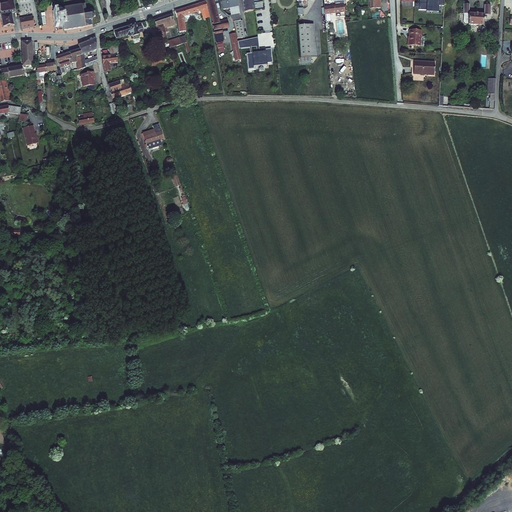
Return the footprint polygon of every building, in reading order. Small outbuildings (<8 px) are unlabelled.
[(2,15),(4,27),(15,25),(12,13),(17,12),(16,6),(14,0),(0,0),(0,4),(1,12),(2,11),(3,14),(2,15)] [(211,0),(208,1),(214,32),(222,30),(229,28),(227,22),(219,23),(213,0),(211,0)] [(221,9),(223,11),(238,9),(236,0),(218,0),(220,6),(221,8),(221,9)] [(252,0),(241,0),(244,12),(254,10),(252,0)] [(368,0),(370,14),(380,14),(379,0),(368,0)] [(419,3),(419,10),(438,11),(438,6),(443,6),(443,0),(426,0),(426,3),(419,3)] [(175,11),(181,32),(186,30),(184,23),(185,22),(188,17),(188,15),(202,11),(204,19),(209,17),(206,2),(175,11)] [(463,23),(465,24),(485,25),(485,14),(470,13),(471,4),(464,4),(463,23)] [(63,25),(64,31),(93,26),(92,25),(92,24),(92,23),(93,21),(93,20),(94,19),(95,18),(94,13),(90,11),(86,12),(85,5),(60,10),(61,16),(56,17),(57,26),(63,25)] [(339,6),(333,6),(334,14),(346,12),(346,5),(339,6)] [(230,18),(231,20),(240,18),(238,9),(223,11),(224,13),(225,14),(227,16),(228,17),(230,18)] [(291,9),(287,18),(292,20),(296,11),(291,9)] [(156,27),(157,27),(165,25),(167,34),(170,33),(168,28),(177,25),(173,15),(154,21),(156,27)] [(20,19),(22,30),(35,28),(33,16),(20,19)] [(235,34),(236,39),(245,37),(242,20),(241,20),(240,18),(231,20),(232,21),(233,22),(233,24),(234,26),(235,34)] [(114,32),(116,39),(128,36),(128,38),(131,37),(131,38),(132,38),(133,39),(137,38),(137,36),(138,36),(137,33),(143,31),(141,24),(114,32)] [(157,27),(160,37),(163,36),(165,41),(168,40),(167,34),(165,25),(157,27)] [(301,27),(303,64),(314,63),(313,58),(311,26),(301,27)] [(407,44),(419,45),(420,29),(409,28),(408,36),(409,36),(409,39),(407,38),(407,44)] [(214,32),(216,43),(225,41),(222,30),(214,32)] [(236,39),(235,34),(229,35),(234,61),(240,60),(236,39)] [(168,42),(170,49),(182,46),(182,45),(180,39),(168,42)] [(78,47),(79,50),(82,57),(82,56),(83,57),(77,60),(76,60),(78,71),(86,70),(86,69),(98,64),(98,58),(86,63),(85,59),(88,58),(87,55),(97,52),(96,40),(78,47)] [(21,42),(23,67),(33,66),(32,48),(32,42),(21,42)] [(262,51),(244,54),(246,70),(252,69),(252,65),(271,61),(268,48),(262,49),(262,51)] [(79,50),(70,54),(73,64),(73,65),(71,66),(72,68),(73,68),(75,72),(78,71),(76,60),(77,60),(77,59),(78,58),(82,57),(79,50)] [(70,54),(64,56),(67,62),(68,62),(69,66),(73,64),(70,54)] [(57,58),(62,74),(66,73),(64,68),(69,66),(68,62),(67,62),(64,56),(57,58)] [(105,65),(106,71),(110,71),(110,65),(115,64),(114,56),(103,57),(104,65),(105,65)] [(426,74),(435,75),(436,62),(427,61),(427,62),(421,62),(421,61),(415,61),(415,74),(421,74),(422,75),(425,76),(426,74)] [(47,66),(45,66),(47,73),(56,71),(55,65),(51,65),(51,63),(47,64),(47,66)] [(37,77),(37,86),(40,85),(40,81),(41,81),(41,80),(42,80),(41,74),(47,73),(45,66),(43,66),(37,67),(37,72),(36,72),(36,77),(37,77)] [(2,76),(3,80),(24,77),(22,68),(1,71),(1,72),(2,76)] [(89,74),(84,75),(86,88),(97,86),(96,80),(98,80),(96,72),(89,73),(89,74)] [(0,98),(1,103),(5,102),(7,102),(11,103),(6,81),(2,81),(1,76),(0,76),(0,98)] [(486,78),(485,94),(493,95),(494,79),(486,78)] [(107,85),(111,99),(131,93),(129,87),(123,88),(122,85),(120,86),(118,82),(108,85),(107,85)] [(110,103),(113,113),(118,111),(115,102),(110,103)] [(0,107),(0,114),(8,113),(21,115),(21,113),(22,108),(8,106),(0,107)] [(79,120),(81,126),(96,123),(93,113),(84,115),(85,119),(79,120)] [(29,115),(25,114),(25,115),(21,115),(20,121),(27,122),(29,115)] [(3,118),(0,119),(0,128),(2,135),(7,134),(5,129),(6,129),(6,127),(8,127),(7,121),(4,122),(3,118)] [(25,129),(29,147),(41,144),(39,136),(37,137),(34,126),(25,129)] [(146,136),(150,149),(163,144),(161,138),(165,137),(162,130),(146,136)] [(173,174),(177,186),(182,184),(178,173),(173,174)] [(184,205),(188,204),(182,187),(178,188),(184,205)]
